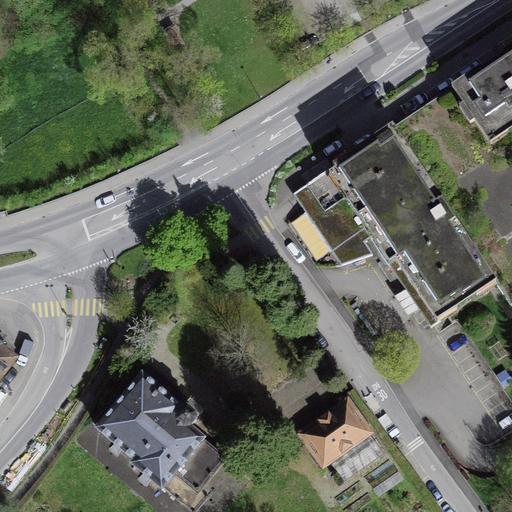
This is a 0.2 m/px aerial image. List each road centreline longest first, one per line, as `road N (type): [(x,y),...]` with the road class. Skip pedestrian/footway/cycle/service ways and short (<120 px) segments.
road 1 (residential): [(463,511),(217,170)]
road 2 (secondary): [(493,0),(217,170)]
road 3 (residential): [(0,456),(61,379),(71,314),(58,245)]
road 4 (secondary): [(217,170),(58,245)]
